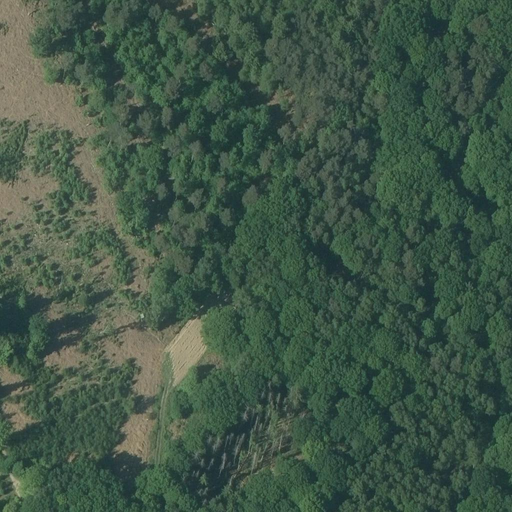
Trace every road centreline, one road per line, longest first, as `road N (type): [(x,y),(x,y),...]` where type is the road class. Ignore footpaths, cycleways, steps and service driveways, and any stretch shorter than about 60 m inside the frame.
road 1 (track): [(161,511),(246,400)]
road 2 (track): [(134,511),(90,481),(11,474)]
